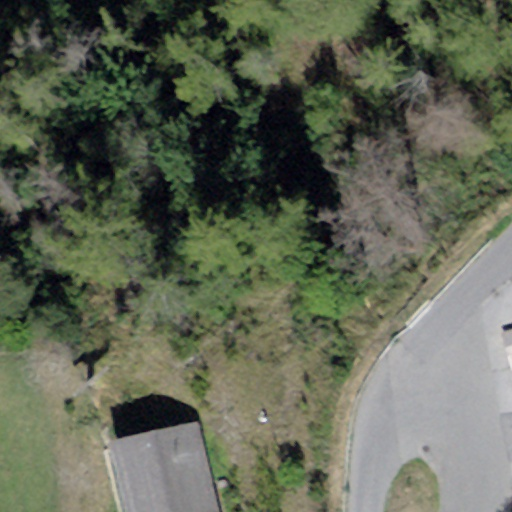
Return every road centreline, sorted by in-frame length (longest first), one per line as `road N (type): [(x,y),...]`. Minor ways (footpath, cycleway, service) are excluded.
road 1 (unclassified): [(431,396),(440,338),(511,263)]
road 2 (residential): [(369,511),(381,427),(431,396)]
road 3 (residential): [(476,511),(485,444),(431,396)]
